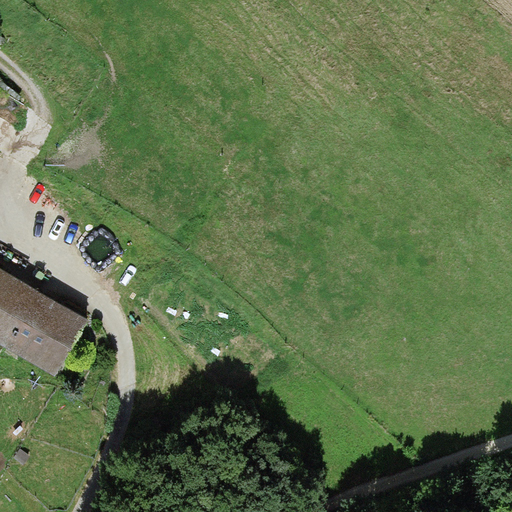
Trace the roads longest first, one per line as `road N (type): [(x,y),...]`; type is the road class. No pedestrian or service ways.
road 1 (residential): [(311,511),(511,438)]
road 2 (track): [(0,59),(46,115),(0,197)]
